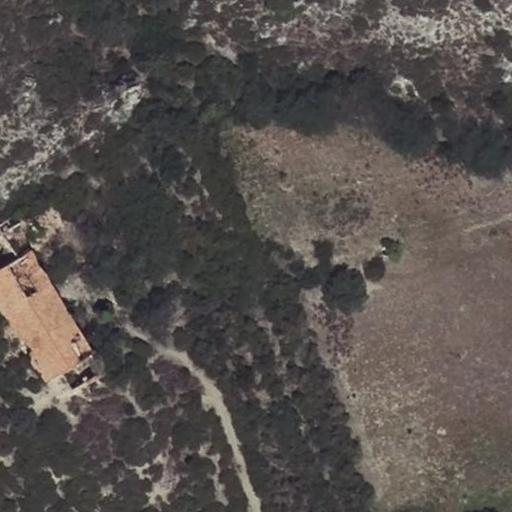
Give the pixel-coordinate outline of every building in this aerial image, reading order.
[(39,202),(27,209),(46,237),(55,230),(39,202)] [(0,267),(30,250),(46,240),(46,237),(27,209),(0,221),(0,267)] [(63,372),(91,354),(30,250),(0,267),(0,300),(48,381),(63,372)] [(110,367),(100,350),(91,354),(103,372),(110,367)] [(103,372),(91,354),(63,372),(72,393),(103,372)]
